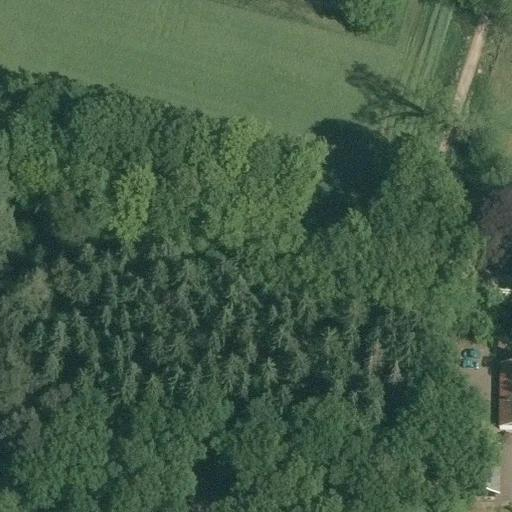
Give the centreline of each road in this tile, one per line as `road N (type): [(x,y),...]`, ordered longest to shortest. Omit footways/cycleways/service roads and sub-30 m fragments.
road 1 (track): [(417,269),(117,190),(28,157),(0,133)]
road 2 (track): [(493,0),(417,269)]
